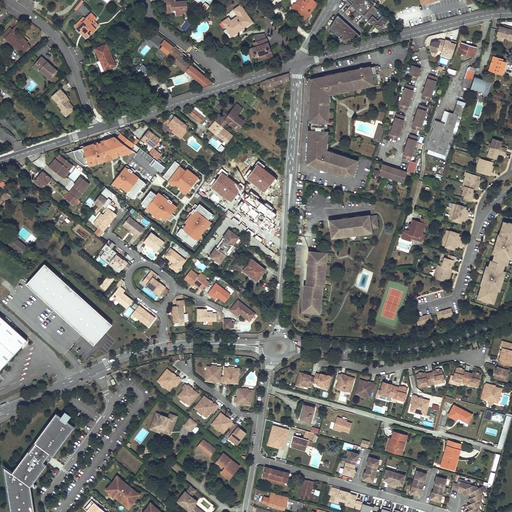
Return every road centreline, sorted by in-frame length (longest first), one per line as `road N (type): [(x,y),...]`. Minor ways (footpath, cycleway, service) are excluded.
road 1 (unclassified): [(299,63),(279,326)]
road 2 (tertiary): [(289,347),(399,350),(511,320)]
road 3 (residential): [(253,457),(441,511)]
road 4 (tertiary): [(2,412),(163,346)]
road 5 (residential): [(9,0),(57,34),(94,130)]
road 6 (unknown): [(372,210),(287,218),(252,200),(236,217)]
road 7 (secondary): [(94,130),(230,85)]
road 8 (secondary): [(299,63),(417,32)]
road 9 (residential): [(230,85),(160,27),(146,0)]
